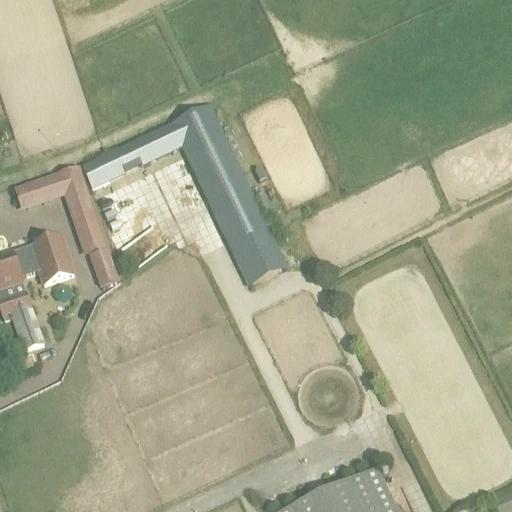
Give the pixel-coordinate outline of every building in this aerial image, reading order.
[(213,109),(82,171),(93,193),(180,151),(188,167),(191,166),(251,290),(289,271),(229,148),(231,147),(213,109)] [(22,214),(54,203),(65,200),(84,260),(107,252),(80,170),(14,192),(22,214)] [(76,278),(64,240),(32,250),(44,289),(76,278)] [(86,261),(96,292),(115,286),(105,255),(86,261)] [(0,304),(0,305),(27,295),(21,278),(26,277),(22,267),(17,268),(14,256),(0,260),(0,304)] [(27,295),(0,305),(0,307),(4,319),(13,316),(26,354),(46,347),(33,308),(32,309),(27,295)] [(292,511),(396,511),(378,472),(292,511)] [(511,511),(511,494),(493,504),(496,511),(511,511)]
